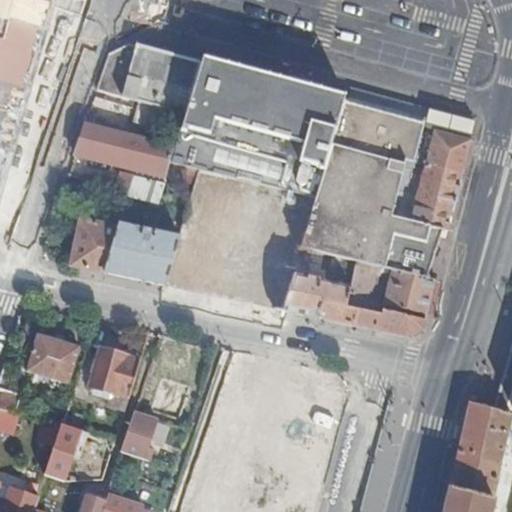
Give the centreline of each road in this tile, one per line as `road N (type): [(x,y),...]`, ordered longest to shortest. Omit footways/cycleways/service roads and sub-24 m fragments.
road 1 (residential): [(384,355),(8,276)]
road 2 (residential): [(506,113),(167,23)]
road 3 (secondary): [(449,367),(506,172)]
road 4 (residential): [(384,355),(343,511)]
road 5 (secondary): [(404,511),(449,367)]
